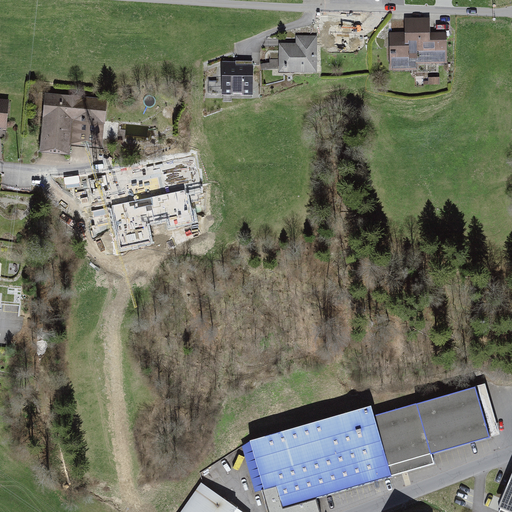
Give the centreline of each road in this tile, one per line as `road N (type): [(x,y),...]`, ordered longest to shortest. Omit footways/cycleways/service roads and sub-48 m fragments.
road 1 (residential): [(511,15),(150,0)]
road 2 (residential): [(511,453),(356,511)]
